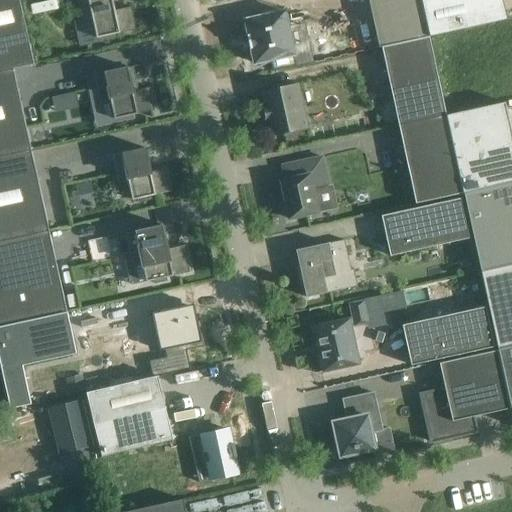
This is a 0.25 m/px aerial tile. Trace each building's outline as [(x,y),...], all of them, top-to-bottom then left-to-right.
[(35,65),(20,0),(0,0),(0,72),(14,70),(35,65)] [(115,11),(112,0),(78,0),(83,22),(93,20),(97,38),(103,37),(103,40),(115,38),(115,34),(137,29),(132,7),(115,11)] [(420,0),(368,0),(379,48),(429,37),(420,0)] [(507,20),(502,0),(421,0),(429,37),(507,20)] [(283,12),(245,20),(248,35),(247,35),(250,50),(251,49),(255,64),(271,60),(273,71),(295,67),(283,12)] [(399,126),(446,115),(429,37),(382,48),(399,126)] [(124,68),(94,74),(101,103),(111,101),(115,119),(120,118),(121,121),(133,119),(133,115),(155,111),(149,88),(133,92),(127,67),(124,68)] [(14,70),(0,72),(0,157),(31,150),(14,70)] [(307,128),(298,85),(261,93),(265,109),(263,110),(265,119),(267,119),(270,136),(307,128)] [(511,134),(505,102),(446,115),(464,193),(511,182),(511,134)] [(446,115),(399,126),(416,204),(463,193),(446,115)] [(151,172),(145,148),(112,155),(118,184),(129,182),(133,200),(138,199),(139,202),(151,199),(150,196),(172,191),(167,169),(151,172)] [(0,241),(49,231),(31,150),(0,157),(0,241)] [(328,184),(322,157),(297,163),(300,176),(280,180),(289,219),(318,213),(313,188),(328,184)] [(511,182),(464,193),(481,272),(511,265),(511,182)] [(469,239),(460,198),(381,216),(390,256),(469,239)] [(162,225),(125,233),(132,266),(126,267),(130,285),(146,282),(154,280),(154,283),(167,281),(166,277),(190,272),(184,246),(167,249),(162,225)] [(0,326),(67,312),(49,231),(0,241),(0,326)] [(301,250),(296,251),(298,259),(299,266),(303,282),(306,298),(332,292),(357,286),(354,270),(351,270),(348,257),(344,240),(323,245),(301,250)] [(498,349),(511,346),(511,265),(481,272),(498,349)] [(368,323),(363,301),(350,305),(353,319),(349,320),(349,319),(314,327),(312,327),(313,328),(323,371),(322,371),(322,372),(324,372),(359,364),(351,326),(355,326),(368,323)] [(166,357),(149,361),(153,377),(158,376),(190,369),(186,350),(206,346),(200,320),(193,322),(190,307),(190,306),(157,314),(166,357)] [(494,347),(485,307),(402,325),(411,365),(494,347)] [(76,354),(67,312),(0,326),(0,365),(10,410),(31,405),(22,366),(76,354)] [(135,337),(100,345),(108,384),(144,375),(135,337)] [(511,413),(511,346),(498,349),(511,409),(511,413)] [(439,363),(444,389),(420,394),(431,442),(476,432),(473,417),(511,409),(498,349),(439,363)] [(81,375),(65,379),(69,393),(85,389),(81,375)] [(153,377),(86,393),(102,457),(173,440),(158,376),(153,377)] [(188,391),(194,424),(246,413),(240,381),(188,391)] [(373,391),(343,398),(347,418),(333,421),(337,436),(334,437),(337,451),(340,451),(341,454),(373,447),(370,431),(381,428),(373,391)] [(81,400),(48,408),(60,455),(93,447),(81,400)] [(30,428),(0,434),(0,459),(35,452),(30,428)] [(229,430),(190,439),(196,466),(207,463),(210,479),(238,473),(235,458),(237,458),(237,455),(234,455),(232,447),(235,447),(234,444),(232,444),(229,430)] [(186,511),(183,499),(123,511),(186,511)]
